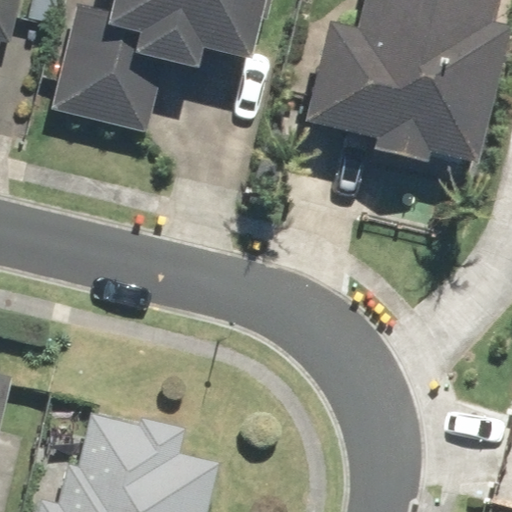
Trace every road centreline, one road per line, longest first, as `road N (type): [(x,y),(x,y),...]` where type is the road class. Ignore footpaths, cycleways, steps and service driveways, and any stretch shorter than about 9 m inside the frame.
road 1 (residential): [(0,234),(227,285),(324,318),(378,394),(387,462),(383,511)]
road 2 (unknown): [(378,394),(505,272),(511,256)]
